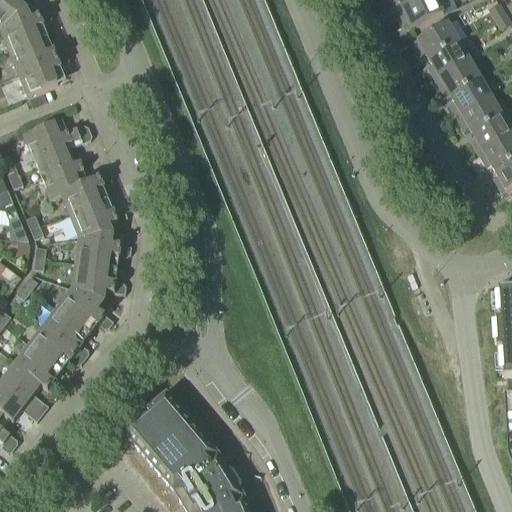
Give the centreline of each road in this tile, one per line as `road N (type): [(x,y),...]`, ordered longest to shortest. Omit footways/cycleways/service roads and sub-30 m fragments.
road 1 (residential): [(206,352),(198,226),(139,74)]
road 2 (tertiary): [(458,268),(381,202),(313,44)]
road 3 (residential): [(134,351),(148,234),(93,92)]
road 4 (residential): [(458,268),(479,442),(508,511)]
road 5 (residential): [(368,20),(485,216),(499,223)]
road 6 (residential): [(4,511),(40,465),(45,439),(117,355),(134,351)]
road 7 (residential): [(298,511),(260,423),(206,352)]
